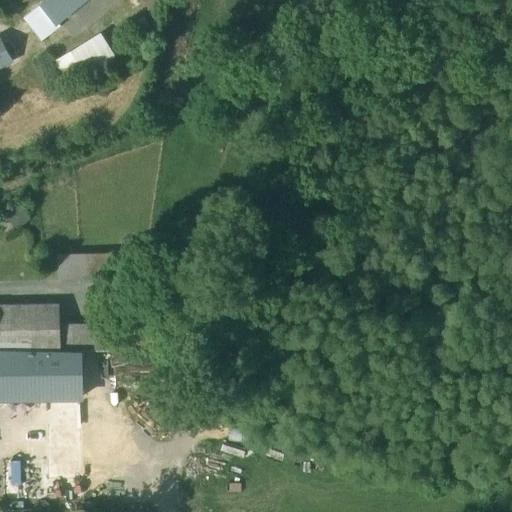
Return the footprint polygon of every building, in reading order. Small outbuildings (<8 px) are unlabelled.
[(49,0),(44,5),(54,17),(74,0),(49,0)] [(62,80),(111,58),(99,32),(50,55),(62,80)] [(115,253),(57,255),(57,279),(116,277),(115,253)] [(59,305),(0,306),(0,350),(1,350),(73,351),(72,326),(59,326),(59,305)] [(124,323),(72,326),(73,351),(124,351),(124,323)] [(152,323),(124,323),(124,351),(153,351),(152,323)] [(61,355),(1,355),(1,356),(0,355),(0,397),(45,396),(61,396),(61,355)] [(83,500),(80,355),(61,355),(61,396),(45,396),(47,460),(3,461),(3,502),(83,500)]
